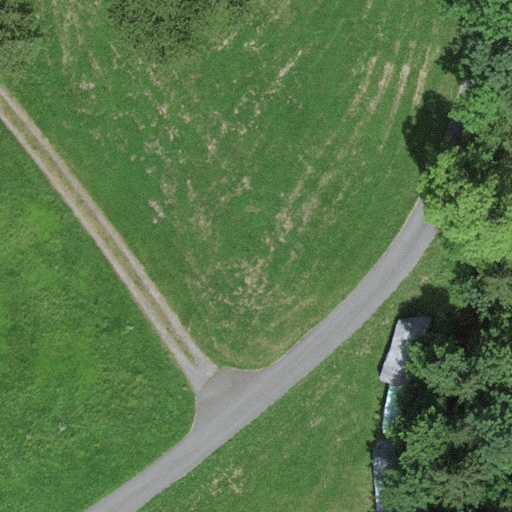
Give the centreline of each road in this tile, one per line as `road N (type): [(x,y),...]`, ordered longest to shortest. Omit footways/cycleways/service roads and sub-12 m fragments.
road 1 (residential): [(109,511),(351,316),(424,227),(466,139),(489,0)]
road 2 (track): [(0,111),(235,417)]
